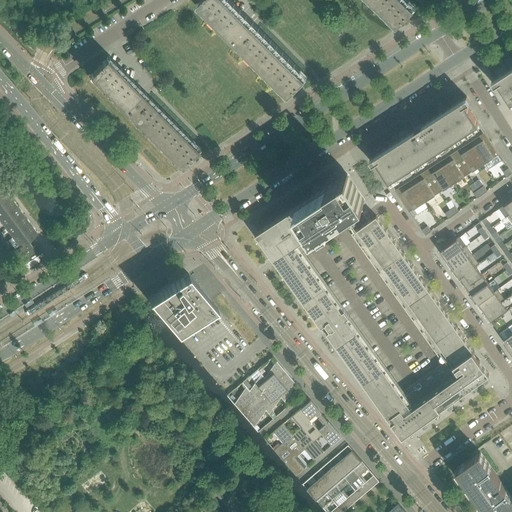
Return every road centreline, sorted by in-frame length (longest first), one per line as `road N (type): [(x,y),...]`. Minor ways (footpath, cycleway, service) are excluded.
road 1 (secondary): [(437,32),(164,205)]
road 2 (secondary): [(195,233),(456,61)]
road 3 (tertiary): [(326,380),(195,233)]
road 4 (secondary): [(0,81),(124,230)]
road 5 (secondary): [(0,357),(148,261)]
road 6 (residential): [(422,248),(511,375)]
road 7 (secondary): [(164,205),(54,96)]
road 8 (secondary): [(124,230),(0,311)]
road 9 (residential): [(407,476),(511,399)]
road 10 (residential): [(61,67),(166,0)]
